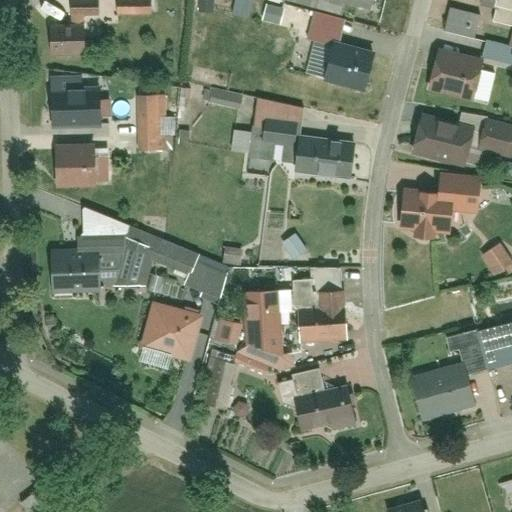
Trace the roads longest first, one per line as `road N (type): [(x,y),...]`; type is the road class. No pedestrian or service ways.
road 1 (residential): [(407,469),(377,354),(373,264),(383,157),(423,0)]
road 2 (residential): [(18,376),(264,499),(287,503),(407,469)]
road 3 (residential): [(7,23),(18,376)]
